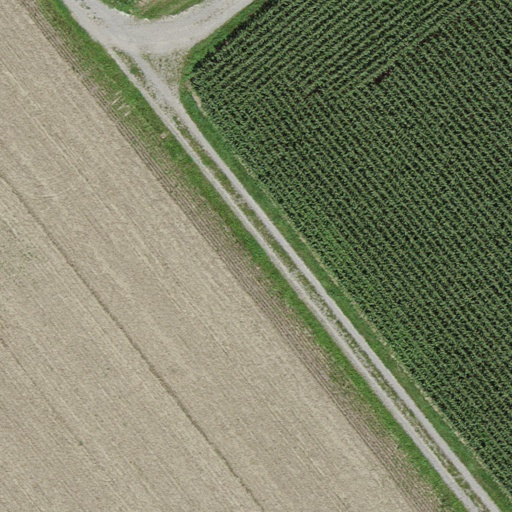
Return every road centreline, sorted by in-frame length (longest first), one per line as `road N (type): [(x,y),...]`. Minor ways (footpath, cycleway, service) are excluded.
road 1 (residential): [(488,511),(137,68)]
road 2 (track): [(237,0),(137,68),(83,0)]
